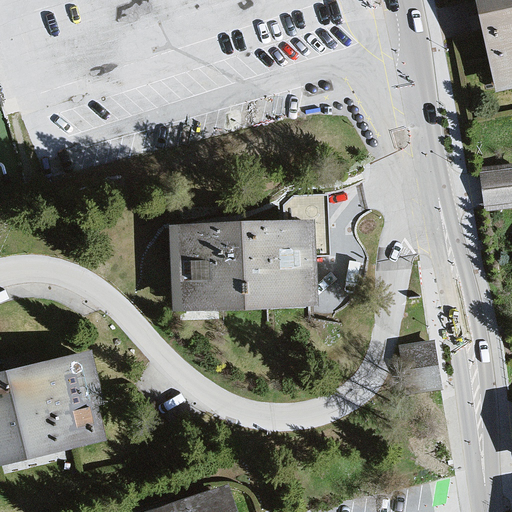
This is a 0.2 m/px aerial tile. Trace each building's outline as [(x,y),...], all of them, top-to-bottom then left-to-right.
[(511,0),(470,0),(493,100),(511,96),(511,0)] [(511,170),(478,174),(482,217),(511,214),(511,170)] [(312,227),(165,233),(168,320),(315,313),(312,227)] [(433,405),(420,340),(385,346),(397,412),(433,405)] [(85,358),(0,377),(0,471),(105,448),(85,358)] [(232,511),(223,487),(158,511),(232,511)]
